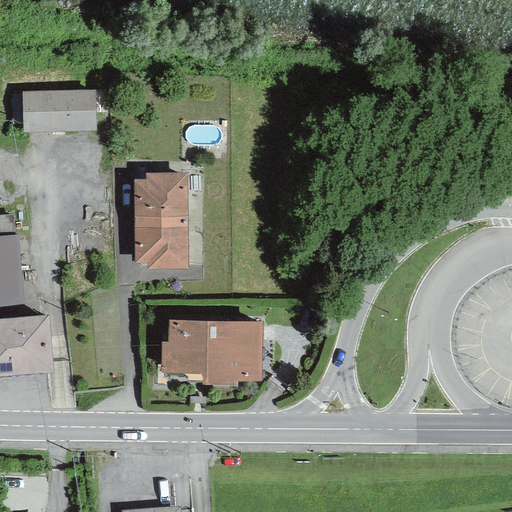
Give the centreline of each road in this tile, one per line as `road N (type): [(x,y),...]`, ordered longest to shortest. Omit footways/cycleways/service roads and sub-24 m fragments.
road 1 (primary): [(0,430),(289,428)]
road 2 (secondary): [(511,208),(450,217),(385,259),(361,294),(342,354)]
road 3 (secondary): [(498,430),(460,398),(428,324)]
road 4 (secondary): [(428,324),(456,268),(511,246)]
